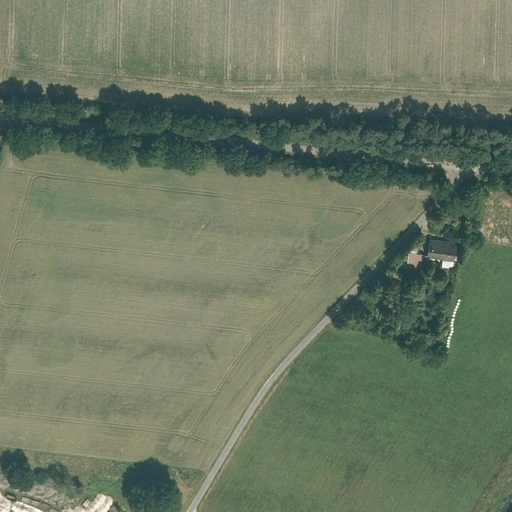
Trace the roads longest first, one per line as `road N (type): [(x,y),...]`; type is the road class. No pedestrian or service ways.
road 1 (residential): [(473,170),(0,118)]
road 2 (residential): [(473,170),(282,365),(191,511)]
